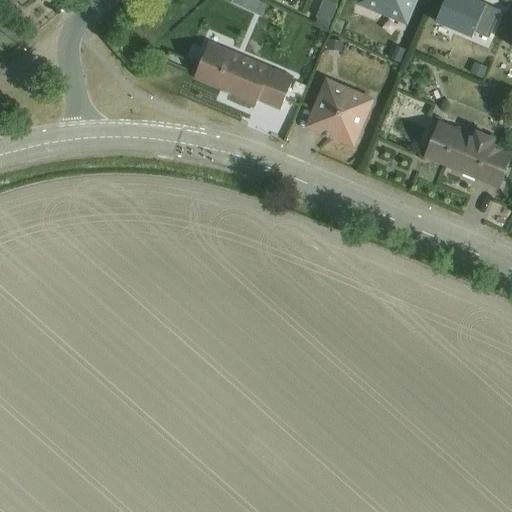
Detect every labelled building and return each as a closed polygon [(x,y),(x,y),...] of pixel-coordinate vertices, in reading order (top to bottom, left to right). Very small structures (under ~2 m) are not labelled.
[(269,11),(271,0),(236,0),(237,1),(269,11)] [(322,0),(315,18),(317,19),(315,24),(327,29),(337,6),(335,5),(336,3),(329,0),(324,0),(324,1),(322,0)] [(364,0),(362,7),(404,25),(414,0),(364,0)] [(474,0),(444,0),(435,22),(472,38),(474,33),(489,39),(501,11),(474,0)] [(329,41),(326,51),(342,52),(343,42),(329,41)] [(208,43),(194,79),(195,79),(196,77),(213,84),(218,86),(217,88),(256,105),(258,101),(280,111),(293,79),(208,43)] [(394,45),(388,58),(402,64),(408,51),(394,45)] [(298,76),(292,92),(303,96),(309,81),(298,76)] [(328,80),(308,127),(353,145),(372,98),(328,80)] [(440,121),(423,158),(425,158),(425,157),(498,188),(498,189),(499,189),(511,159),(511,152),(493,144),(495,138),(475,129),(472,136),(440,121)]
